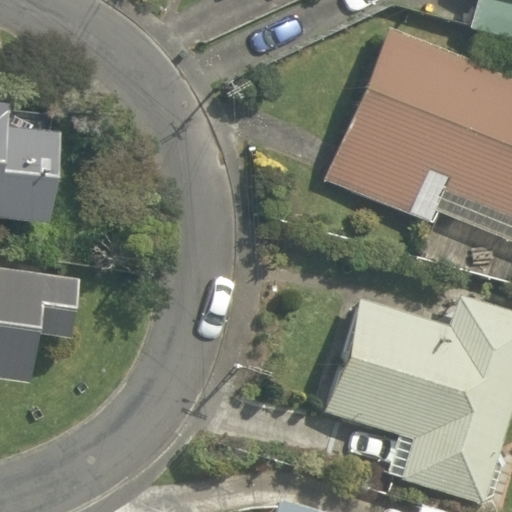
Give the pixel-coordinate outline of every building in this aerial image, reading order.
[(511,39),(511,0),(440,0),(435,19),(511,39)] [(312,175),(425,219),(430,207),(511,238),(511,87),(367,31),(312,175)] [(0,213),(18,215),(28,120),(0,116),(0,213)] [(41,263),(0,257),(0,346),(5,313),(34,317),(41,263)] [(468,495),(511,344),(511,305),(436,285),(429,315),(348,293),(335,290),(298,408),(382,433),(372,467),(468,495)] [(389,511),(333,511),(254,493),(249,511),(456,511),(458,503),(395,487),(389,511)]
